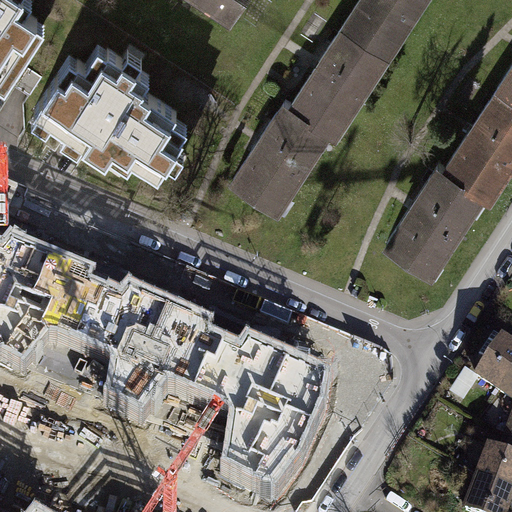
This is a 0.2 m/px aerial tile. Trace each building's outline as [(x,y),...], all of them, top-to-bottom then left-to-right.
[(26,0),(0,0),(0,94),(6,98),(47,36),(27,23),(35,11),(24,4),(26,0)] [(198,0),(234,22),(248,0),(198,0)] [(353,0),(230,180),(280,213),(429,0),(353,0)] [(71,63),(27,130),(48,144),(54,134),(66,142),(61,149),(106,179),(114,168),(130,178),(135,170),(157,184),(165,172),(175,179),(184,166),(178,162),(191,142),(173,130),(178,123),(144,101),(152,87),(140,79),(146,70),(129,59),(123,67),(100,53),(87,73),(71,63)] [(511,60),(386,240),(435,274),(511,163),(511,60)] [(256,488),(276,494),(289,477),(274,464),(277,458),(299,465),(322,411),(327,382),(204,329),(193,342),(189,338),(195,325),(144,303),(139,315),(126,310),(127,308),(123,306),(128,296),(85,277),(74,290),(70,287),(76,273),(25,251),(19,263),(7,258),(7,257),(4,255),(9,245),(0,240),(0,338),(10,346),(4,357),(23,368),(47,339),(58,340),(63,329),(66,329),(78,334),(73,347),(93,355),(98,343),(112,349),(107,361),(116,369),(113,385),(128,397),(122,408),(142,419),(165,390),(177,392),(182,380),(197,386),(192,398),(211,406),(217,394),(231,400),(225,413),(235,420),(229,455),(244,468),(238,479),(256,488)] [(511,346),(499,338),(471,380),(511,407),(511,346)] [(511,452),(511,413),(500,447),(511,452)] [(454,511),(502,511),(503,510),(511,490),(511,453),(485,442),(454,511)]
